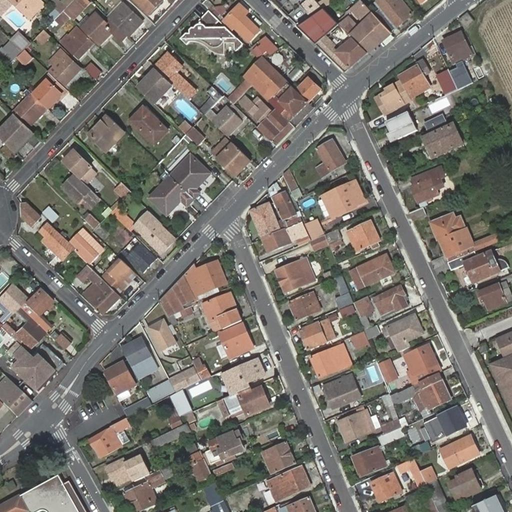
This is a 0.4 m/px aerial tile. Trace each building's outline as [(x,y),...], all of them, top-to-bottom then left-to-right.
[(14,3),(30,18),(44,4),(40,0),(0,0),(0,16),(0,17),(14,3)] [(60,14),(62,12),(67,8),(61,2),(58,0),(53,0),(50,4),(60,14)] [(89,3),(85,0),(73,0),(68,6),(78,15),(89,3)] [(132,0),(148,15),(162,0),(132,0)] [(310,16),(323,8),(320,6),(314,0),(308,0),(301,8),(310,16)] [(324,10),(340,0),(328,0),(320,6),(323,8),(324,10)] [(363,25),(374,14),(362,1),(360,0),(359,0),(346,10),(355,19),(356,18),(363,25)] [(374,14),(391,32),(396,28),(376,4),(375,5),(371,0),(362,0),(362,1),(374,14)] [(380,0),(376,4),(396,28),(412,15),(399,0),(380,0)] [(109,20),(125,3),(122,1),(107,17),(109,20)] [(217,1),(211,12),(221,17),(227,7),(217,1)] [(127,36),(129,38),(144,21),(125,3),(109,20),(127,36)] [(224,22),(232,30),(234,28),(249,42),(259,32),(244,17),(248,12),(240,4),(224,22)] [(78,15),(68,6),(67,8),(62,12),(72,21),(78,15)] [(244,45),(209,11),(196,25),(195,29),(192,29),(190,31),(190,34),(186,35),(181,40),(187,45),(189,42),(190,42),(191,41),(193,41),(195,42),(201,44),(206,48),(207,49),(208,49),(212,52),(214,53),(217,55),(222,56),(225,56),(224,44),(234,44),(235,53),(238,51),(242,47),(244,45)] [(326,37),(340,25),(325,11),(299,28),(317,44),(326,37)] [(474,21),(469,14),(468,13),(459,20),(466,28),(474,21)] [(121,41),(127,36),(109,20),(105,24),(95,14),(80,29),(99,46),(112,33),(121,41)] [(369,53),(392,33),(391,32),(374,14),(363,25),(351,36),(353,38),(369,53)] [(348,32),(348,33),(352,30),(343,21),(340,25),(348,32)] [(72,40),(65,47),(78,60),(94,44),(77,28),(69,36),(72,40)] [(44,30),(34,38),(40,46),(50,37),(44,30)] [(58,31),(52,36),(56,41),(62,35),(58,31)] [(348,43),(353,38),(351,36),(348,33),(348,32),(342,38),(348,43)] [(444,41),(453,61),(456,60),(455,57),(469,49),(461,32),(444,41)] [(19,33),(10,42),(22,53),(31,44),(19,33)] [(267,52),(275,46),(270,39),(267,35),(259,42),(261,45),(255,50),(257,53),(255,55),(259,59),(267,52)] [(346,73),(369,53),(353,38),(348,43),(340,50),(326,37),(317,44),(346,73)] [(7,54),(2,60),(8,66),(21,53),(9,42),(2,49),(7,54)] [(66,57),(69,55),(58,45),(49,55),(53,59),(44,69),(50,74),(64,87),(80,69),(69,58),(68,59),(66,57)] [(275,46),(267,52),(270,56),(278,49),(275,46)] [(473,56),(469,49),(455,57),(456,60),(453,61),(455,64),(473,56)] [(270,56),(267,52),(259,59),(260,60),(263,58),(265,60),(270,56)] [(155,68),(174,87),(179,92),(188,100),(195,92),(176,74),(182,67),(169,54),(154,68),(155,68)] [(263,58),(260,60),(250,71),(244,78),(246,80),(253,86),(259,93),(288,121),(289,122),(309,102),(296,91),(293,87),(265,60),(263,58)] [(425,60),(418,64),(419,65),(419,66),(425,75),(432,72),(425,60)] [(85,70),(95,80),(102,73),(91,63),(85,70)] [(419,66),(401,76),(414,98),(416,96),(432,87),(425,75),(419,66)] [(295,67),(287,77),(294,83),(303,73),(295,67)] [(155,106),(174,87),(155,68),(137,88),(155,106)] [(451,72),(453,77),(459,89),(466,85),(471,83),(469,78),(464,80),(458,68),(451,72)] [(459,89),(453,77),(450,70),(437,76),(447,95),(459,89)] [(65,88),(64,87),(50,74),(46,78),(47,80),(33,95),(48,109),(62,95),(61,93),(65,88)] [(309,78),(296,91),(309,102),(321,90),(309,78)] [(246,80),(228,100),(233,105),(246,92),(253,86),(246,80)] [(376,99),(385,115),(395,109),(409,101),(412,99),(401,81),(385,90),(387,92),(376,99)] [(259,93),(253,86),(246,92),(249,94),(251,92),(256,96),(259,93)] [(212,98),(199,111),(205,116),(223,97),(214,90),(212,87),(207,93),(212,98)] [(49,110),(48,109),(33,95),(33,94),(14,113),(29,127),(43,113),(44,114),(49,110)] [(414,98),(412,99),(414,104),(417,108),(421,107),(416,96),(414,98)] [(210,113),(213,116),(214,116),(228,101),(224,98),(210,113)] [(277,147),(296,128),(289,122),(288,121),(288,122),(275,110),(272,112),(259,100),(255,100),(251,104),(244,98),(240,103),(261,123),(257,128),(269,138),(277,147)] [(417,108),(414,104),(412,99),(409,101),(412,105),(411,107),(406,110),(408,113),(410,112),(417,108)] [(309,102),(289,122),(296,128),(315,108),(309,102)] [(128,121),(153,145),(167,131),(142,107),(128,121)] [(220,121),(217,124),(227,135),(241,123),(228,108),(217,118),(220,121)] [(408,113),(387,123),(395,141),(418,130),(410,112),(408,113)] [(35,134),(15,115),(0,131),(0,138),(16,154),(35,134)] [(125,132),(108,116),(90,136),(106,152),(125,132)] [(204,117),(193,128),(199,134),(210,123),(204,117)] [(427,123),(430,131),(445,124),(442,117),(427,123)] [(179,129),(186,135),(192,129),(185,123),(179,129)] [(437,156),(463,143),(454,125),(424,139),(429,148),(432,147),(437,156)] [(192,129),(186,135),(197,146),(204,139),(199,134),(193,128),(192,129)] [(331,141),(326,133),(314,145),(325,163),(317,168),(323,177),(344,164),(340,158),(343,156),(333,140),(331,141)] [(273,152),(277,147),(269,138),(263,143),(273,152)] [(212,153),(224,165),(236,177),(250,162),(232,144),(226,139),(212,153)] [(17,157),(7,147),(1,153),(11,163),(17,157)] [(74,151),(63,163),(65,165),(76,175),(86,185),(96,174),(90,169),(91,168),(74,151)] [(167,172),(172,177),(195,200),(200,194),(196,191),(212,175),(188,151),(167,172)] [(412,187),(419,203),(426,200),(427,203),(433,200),(432,198),(439,195),(437,191),(445,187),(442,179),(446,177),(441,166),(412,179),(415,186),(412,187)] [(299,193),(289,170),(282,177),(293,201),(301,198),(301,197),(305,194),(304,191),(299,193)] [(86,185),(76,175),(64,188),(79,203),(88,194),(95,200),(99,197),(86,185)] [(195,200),(172,177),(151,199),(168,216),(182,201),(188,207),(195,200)] [(323,196),(332,217),(365,201),(355,181),(323,196)] [(132,192),(123,183),(116,190),(125,199),(132,192)] [(276,191),(274,186),(268,191),(280,216),(286,213),(278,196),(279,196),(276,191)] [(286,193),(279,196),(278,196),(286,213),(294,210),(286,193)] [(280,216),(274,203),(270,205),(275,218),(280,216)] [(297,241),(299,246),(311,241),(302,222),(281,231),(279,226),(275,218),(270,205),(270,204),(251,212),(269,255),(292,244),(291,242),(294,241),(291,235),(298,231),(302,239),(297,241)] [(21,211),(22,218),(32,227),(41,218),(27,205),(21,205),(21,211)] [(114,211),(112,213),(118,219),(130,231),(135,225),(118,207),(114,211)] [(427,216),(424,207),(409,213),(413,222),(427,216)] [(50,208),(44,213),(53,223),(60,217),(50,208)] [(103,215),(107,219),(112,213),(114,211),(110,208),(103,215)] [(475,252),(487,247),(487,246),(500,240),(498,235),(474,245),(473,242),(466,245),(460,231),(466,229),(461,218),(457,220),(452,209),(431,217),(447,255),(431,261),(435,268),(449,262),(475,252)] [(294,210),(286,213),(288,219),(296,215),(294,210)] [(288,219),(286,213),(280,216),(283,222),(288,219)] [(160,222),(151,214),(141,224),(150,232),(146,236),(145,238),(162,255),(176,241),(159,223),(160,222)] [(93,216),(86,221),(95,230),(101,224),(93,216)] [(281,231),(302,222),(300,217),(279,226),(281,231)] [(317,221),(306,226),(313,240),(324,235),(317,221)] [(348,233),(356,252),(371,245),(373,250),(380,247),(378,242),(380,241),(371,222),(348,233)] [(150,232),(141,224),(138,228),(146,236),(150,232)] [(43,241),(63,261),(73,250),(48,225),(40,232),(46,238),(43,241)] [(325,235),(329,243),(329,245),(332,252),(337,250),(335,247),(344,243),(342,239),(338,229),(325,235)] [(79,250),(77,252),(90,265),(100,256),(78,234),(70,242),(79,250)] [(107,234),(101,240),(111,250),(112,252),(118,245),(107,234)] [(324,235),(313,240),(311,241),(314,249),(329,243),(325,235),(324,235)] [(121,253),(143,274),(157,260),(135,238),(121,253)] [(449,262),(435,268),(439,276),(468,264),(475,282),(501,272),(493,252),(478,258),(475,252),(449,262)] [(359,289),(395,272),(387,255),(351,273),(359,289)] [(120,260),(103,279),(115,291),(133,272),(120,260)] [(198,270),(196,264),(183,278),(195,303),(199,302),(197,297),(227,284),(218,262),(198,270)] [(276,272),(285,293),(308,284),(299,262),(276,272)] [(94,271),(89,266),(78,276),(84,282),(89,277),(101,289),(91,300),(105,314),(121,297),(118,295),(115,291),(103,279),(94,271)] [(136,275),(133,272),(115,291),(118,295),(136,275)] [(511,274),(500,280),(502,284),(480,293),(484,303),(487,302),(491,310),(511,301),(511,292),(508,284),(511,282),(511,274)] [(354,303),(342,275),(333,279),(341,296),(335,299),(339,309),(354,303)] [(195,303),(183,278),(160,302),(168,318),(192,308),(194,307),(193,304),(195,303)] [(25,301),(26,299),(11,284),(0,296),(0,300),(8,308),(0,316),(0,325),(15,310),(20,306),(25,301)] [(374,299),(382,315),(396,309),(398,312),(409,307),(404,297),(406,296),(401,286),(374,299)] [(26,302),(25,301),(20,306),(45,331),(49,327),(37,314),(34,312),(39,307),(42,309),(52,300),(40,288),(26,302)] [(203,306),(211,323),(214,332),(242,320),(231,294),(203,306)] [(289,303),(296,321),(320,311),(313,294),(289,303)] [(367,297),(365,298),(371,312),(374,311),(367,297)] [(371,312),(365,298),(355,302),(362,316),(366,314),(371,312)] [(357,312),(354,304),(340,310),(343,318),(357,312)] [(45,331),(20,306),(15,310),(26,321),(15,333),(29,347),(45,331)] [(192,308),(169,318),(174,326),(178,323),(176,319),(182,316),(183,319),(194,314),(192,308)] [(359,317),(361,322),(365,331),(372,328),(366,314),(362,316),(359,317)] [(400,352),(411,347),(408,341),(424,333),(416,317),(405,323),(404,321),(384,330),(387,337),(392,335),(397,346),(400,352)] [(300,331),(308,350),(335,339),(327,320),(300,331)] [(150,328),(162,351),(177,344),(164,321),(150,328)] [(231,359),(254,348),(244,325),(221,336),(231,359)] [(377,325),(372,328),(365,331),(368,339),(381,333),(377,325)] [(365,331),(352,337),(357,348),(370,343),(368,339),(365,331)] [(51,335),(65,349),(70,343),(60,333),(58,336),(54,332),(51,335)] [(29,347),(15,333),(11,337),(23,349),(25,351),(29,347)] [(507,360),(492,366),(511,408),(511,334),(499,340),(507,360)] [(392,335),(387,337),(392,348),(397,346),(392,335)] [(142,338),(122,348),(139,380),(148,375),(146,370),(156,364),(142,338)] [(34,351),(37,354),(38,353),(53,367),(60,360),(46,346),(42,350),(39,347),(34,351)] [(343,346),(312,359),(320,378),(351,365),(343,346)] [(406,356),(415,376),(438,365),(429,346),(406,356)] [(5,357),(0,361),(0,364),(29,393),(48,373),(39,364),(30,356),(26,351),(25,351),(23,349),(19,353),(14,348),(5,357)] [(39,364),(43,360),(37,354),(34,351),(30,356),(39,364)] [(258,359),(223,375),(232,395),(234,394),(239,392),(249,388),(247,383),(265,376),(258,359)] [(390,394),(378,362),(377,360),(366,364),(374,382),(373,382),(379,399),(382,397),(390,394)] [(381,365),(389,383),(397,379),(389,360),(381,365)] [(107,371),(116,390),(134,380),(125,362),(107,371)] [(146,370),(148,375),(158,370),(156,364),(146,370)] [(205,365),(196,369),(203,382),(211,378),(205,365)] [(196,369),(185,375),(186,379),(175,384),(179,391),(202,380),(196,369)] [(418,383),(419,386),(433,379),(436,384),(443,381),(439,373),(418,383)] [(0,398),(17,416),(32,401),(6,376),(0,382),(0,398)] [(324,387),(326,395),(329,393),(335,408),(355,399),(349,385),(354,383),(351,376),(324,387)] [(419,392),(426,409),(429,407),(430,410),(452,399),(443,381),(436,384),(433,379),(419,386),(421,391),(419,392)] [(134,380),(116,390),(119,396),(137,386),(134,380)] [(176,393),(170,381),(148,391),(154,403),(176,393)] [(413,387),(391,397),(393,404),(414,394),(416,393),(413,387)] [(242,396),(239,392),(234,394),(232,395),(225,398),(223,399),(229,414),(229,416),(245,409),(248,416),(270,407),(262,388),(242,396)] [(191,413),(182,392),(170,397),(175,410),(176,411),(179,418),(184,416),(191,413)] [(426,409),(419,392),(416,393),(414,394),(421,410),(426,409)] [(329,393),(326,395),(332,409),(335,408),(329,393)] [(391,397),(390,394),(382,397),(386,406),(389,406),(394,420),(399,418),(393,404),(391,397)] [(124,411),(128,418),(152,405),(148,399),(124,411)] [(224,416),(229,414),(223,399),(218,401),(224,416)] [(429,437),(432,443),(467,427),(458,408),(427,422),(430,429),(429,437)] [(176,411),(175,410),(166,414),(168,422),(170,421),(179,418),(176,411)] [(362,421),(367,419),(369,418),(366,411),(338,422),(346,442),(367,434),(362,421)] [(184,416),(187,423),(195,419),(192,412),(191,413),(184,416)] [(179,418),(170,421),(173,429),(182,424),(179,418)] [(384,434),(401,427),(402,427),(399,418),(394,420),(381,426),(384,434)] [(130,428),(126,419),(110,427),(111,429),(91,441),(95,449),(96,448),(102,458),(121,446),(115,435),(123,430),(130,428)] [(372,432),(367,419),(362,421),(367,434),(372,432)] [(195,423),(189,426),(191,431),(197,428),(195,423)] [(188,424),(150,442),(154,450),(191,431),(189,426),(188,424)] [(405,435),(402,429),(401,427),(384,434),(380,436),(383,445),(405,435)] [(415,427),(407,431),(413,444),(422,440),(415,427)] [(115,435),(121,446),(129,442),(123,430),(115,435)] [(236,431),(232,433),(236,442),(241,441),(236,431)] [(236,442),(232,433),(209,442),(213,450),(206,452),(211,463),(245,450),(241,441),(236,442)] [(471,436),(453,444),(441,450),(450,469),(479,455),(471,436)] [(262,453),(271,474),(296,463),(288,442),(262,453)] [(413,455),(430,449),(428,442),(411,448),(413,455)] [(195,444),(182,450),(185,456),(198,450),(195,444)] [(353,457),(361,476),(387,465),(385,461),(376,464),(372,454),(375,453),(373,448),(353,457)] [(211,473),(205,460),(204,461),(200,454),(195,457),(198,464),(193,466),(199,479),(211,473)] [(107,468),(111,476),(114,475),(119,486),(145,473),(141,463),(136,465),(132,456),(107,468)] [(421,472),(418,465),(415,458),(398,466),(401,473),(411,468),(420,489),(427,485),(421,472)] [(232,463),(214,471),(216,475),(234,468),(232,463)] [(169,466),(161,470),(166,480),(174,476),(169,466)] [(303,467),(268,481),(276,502),(311,488),(303,467)] [(431,467),(421,472),(427,485),(436,481),(437,480),(431,467)] [(160,470),(146,477),(149,483),(125,494),(133,511),(138,511),(158,503),(152,488),(165,482),(160,470)] [(459,480),(451,484),(458,500),(481,490),(472,471),(458,478),(459,480)] [(372,483),(380,503),(402,493),(393,474),(372,483)] [(80,511),(60,475),(22,495),(30,510),(31,511),(39,511),(40,511),(44,510),(49,511),(48,511),(80,511)] [(18,487),(14,480),(6,484),(10,492),(18,487)] [(451,511),(436,481),(427,485),(428,487),(432,496),(439,511),(451,511)] [(228,511),(226,506),(219,492),(208,498),(214,511),(212,511),(228,511)] [(421,499),(418,492),(406,497),(409,504),(421,499)] [(22,495),(0,507),(0,511),(26,511),(30,510),(22,495)] [(428,511),(439,511),(432,496),(425,500),(430,511),(428,511)] [(474,507),(476,511),(505,511),(498,496),(474,507)] [(316,511),(310,498),(288,507),(290,511),(316,511)]
